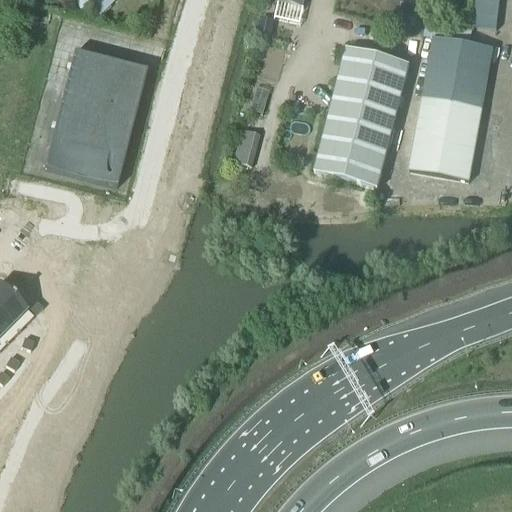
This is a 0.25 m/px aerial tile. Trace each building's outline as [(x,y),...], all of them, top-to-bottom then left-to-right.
[(76,0),(76,10),(112,11),(111,0),(76,0)] [(276,0),(275,5),(301,10),(303,0),(276,0)] [(475,0),(471,30),(495,33),(496,33),(499,0),(475,0)] [(471,34),(426,25),(423,39),(468,47),(471,34)] [(408,176),(468,186),(492,52),(433,41),(408,176)] [(314,177),(377,193),(409,69),(346,53),(314,177)] [(44,174),(114,192),(115,192),(116,192),(116,191),(146,76),(146,75),(145,74),(74,56),(73,56),(72,57),(43,172),(43,173),(44,174)] [(243,135),(234,168),(249,172),(258,139),(243,135)] [(0,289),(0,319),(17,337),(32,321),(15,305),(0,289)] [(34,305),(27,312),(34,319),(41,312),(34,305)] [(0,319),(0,343),(6,349),(17,337),(0,319)] [(23,343),(20,352),(29,356),(33,346),(23,343)] [(9,362),(4,371),(13,376),(18,367),(9,362)]
